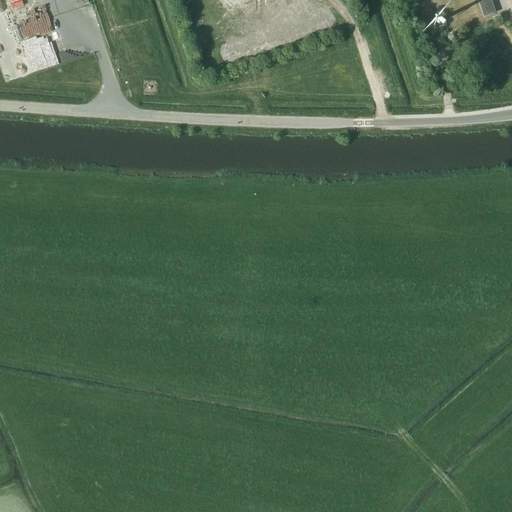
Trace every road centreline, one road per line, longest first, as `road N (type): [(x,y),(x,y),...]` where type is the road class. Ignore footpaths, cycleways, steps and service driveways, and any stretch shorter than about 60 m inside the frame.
road 1 (tertiary): [(365,123),(0,106)]
road 2 (tertiary): [(365,123),(511,115)]
